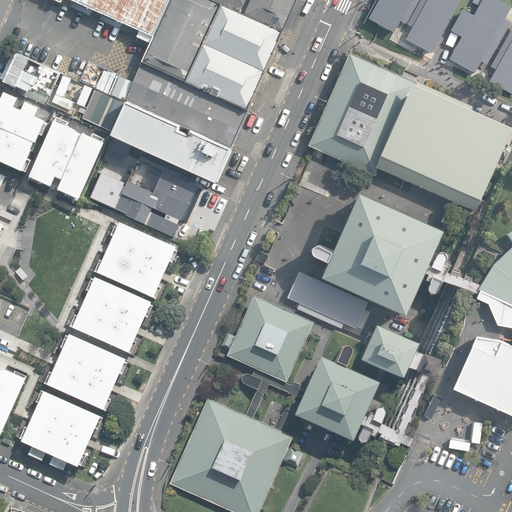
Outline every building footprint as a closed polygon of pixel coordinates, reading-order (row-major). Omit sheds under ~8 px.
[(75,0),(155,36),(171,0),(75,0)] [(222,3),(216,0),(171,0),(155,36),(143,62),(186,81),(204,44),(222,3)] [(216,0),(222,3),(284,31),(298,0),(216,0)] [(377,0),(368,16),(393,30),(400,18),(409,0),(377,0)] [(409,0),(400,18),(406,21),(417,0),(409,0)] [(459,0),(425,0),(412,25),(406,37),(431,50),(459,0)] [(418,0),(407,22),(412,25),(425,0),(418,0)] [(449,57),(474,71),(480,59),(504,17),(511,5),(500,0),(480,0),(478,4),(473,13),(462,7),(450,28),(461,34),(449,57)] [(284,31),(222,3),(204,44),(265,72),(284,31)] [(510,20),(504,17),(480,59),(486,62),(510,20)] [(511,24),(490,64),(495,67),(511,37),(511,24)] [(511,37),(495,67),(489,79),(511,91),(511,37)] [(265,72),(204,44),(186,81),(248,109),(265,72)] [(375,165),(415,80),(351,52),(308,147),(372,173),(375,165)] [(33,61),(19,55),(6,81),(34,94),(42,78),(28,69),(33,61)] [(186,81),(143,62),(126,100),(231,148),(248,109),(186,81)] [(511,126),(415,80),(375,165),(476,208),(511,126)] [(3,97),(0,95),(0,155),(27,167),(36,145),(35,145),(38,138),(39,139),(49,117),(38,113),(41,105),(28,99),(25,106),(17,103),(20,95),(7,89),(3,97)] [(231,148),(126,100),(112,130),(217,177),(231,148)] [(33,173),(83,196),(108,139),(87,129),(86,131),(79,128),(79,126),(58,117),(33,173)] [(188,209),(200,184),(117,143),(91,196),(174,236),(188,209)] [(450,232),(365,193),(346,234),(338,252),(319,244),(314,246),(315,251),(319,255),(333,261),(327,276),(412,315),(430,275),(442,249),(450,232)] [(154,296),(177,245),(120,221),(98,271),(154,296)] [(92,231),(83,226),(74,244),(83,248),(92,231)] [(511,339),(477,337),(456,385),(501,406),(511,411),(511,229),(510,231),(511,237),(511,250),(496,266),(487,284),(482,294),(480,299),(490,302),(497,315),(500,324),(511,325),(511,339)] [(103,236),(94,231),(85,249),(93,254),(103,236)] [(92,258),(73,248),(69,256),(77,260),(72,270),(83,276),(92,258)] [(442,249),(430,275),(435,278),(432,284),(433,288),(435,290),(439,291),(443,290),(448,279),(461,285),(426,356),(421,354),(416,364),(422,367),(395,429),(382,424),(386,414),(386,409),(383,405),(378,406),(372,413),(367,411),(355,437),(358,440),(361,442),(365,442),(368,440),(371,437),(391,444),(404,449),(472,289),(482,294),(487,284),(452,267),(453,264),(450,262),(452,256),(448,250),(442,249)] [(20,268),(16,271),(23,280),(28,276),(21,267),(20,268)] [(152,300),(96,275),(73,326),(129,351),(152,300)] [(312,321),(252,295),(224,354),(252,367),(284,380),(312,321)] [(428,340),(382,319),(364,358),(410,379),(416,364),(421,354),(428,340)] [(127,357),(70,332),(58,360),(48,383),(104,408),(127,357)] [(380,383),(321,357),(305,390),(302,397),(294,416),(353,442),(355,437),(367,411),(380,383)] [(0,432),(1,433),(27,376),(5,367),(4,369),(0,367),(0,432)] [(249,373),(245,371),(240,372),(237,381),(253,388),(256,390),(260,380),(302,397),(305,390),(297,386),(299,382),(291,379),(289,383),(284,380),(252,367),(249,373)] [(101,414),(45,389),(33,416),(22,439),(33,444),(29,453),(43,460),(47,451),(54,454),(50,463),(64,469),(68,460),(79,465),(101,414)] [(227,407),(208,398),(168,486),(226,511),(256,511),(291,436),(243,414),(227,407)] [(301,451),(288,445),(282,458),(295,464),(301,451)]
